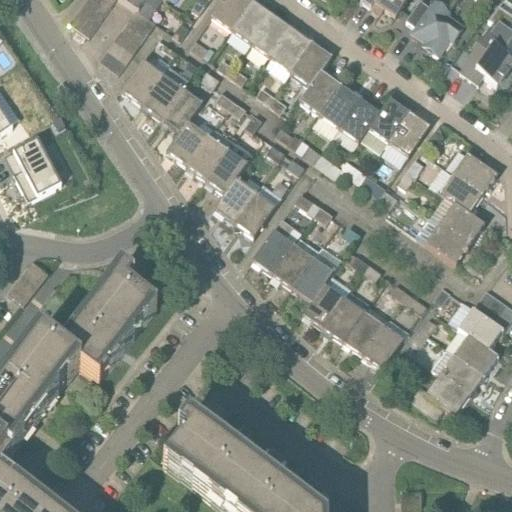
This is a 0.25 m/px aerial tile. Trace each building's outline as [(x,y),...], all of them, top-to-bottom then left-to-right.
[(110,13),(91,0),(84,10),(103,23),(110,13)] [(117,3),(112,0),(91,0),(110,13),(117,3)] [(112,0),(117,3),(135,16),(148,24),(162,5),(154,0),(112,0)] [(208,6),(200,0),(191,13),(199,19),(208,6)] [(227,0),(210,24),(230,38),(252,8),(251,7),(241,0),(227,0)] [(363,0),(359,6),(374,17),(378,11),(394,23),(407,5),(403,2),(404,0),(363,0)] [(252,8),(230,38),(250,52),(272,21),(271,21),(252,8),(253,7),(252,7),(251,7),(252,8)] [(420,8),(405,27),(415,34),(411,39),(434,55),(432,58),(438,62),(449,47),(451,48),(462,34),(446,22),(448,20),(433,9),(429,15),(420,8)] [(84,10),(77,20),(96,33),(103,23),(84,10)] [(146,40),(154,29),(148,24),(135,16),(128,27),(146,40)] [(96,33),(77,20),(70,30),(88,43),(96,33)] [(250,52),(269,66),(291,35),(291,34),(291,35),(272,22),(273,21),(272,21),(250,52)] [(146,40),(128,27),(121,36),(139,50),(146,40)] [(180,29),(171,41),(179,47),(188,35),(180,29)] [(511,41),(494,29),(459,77),(470,85),(476,77),(496,91),(511,68),(511,66),(506,63),(511,53),(511,41)] [(269,66),(289,80),(310,49),(292,36),(292,35),(291,35),(269,66)] [(139,50),(121,36),(114,46),(132,60),(139,50)] [(114,46),(107,56),(125,70),(132,60),(114,46)] [(189,54),(201,63),(202,62),(207,55),(194,46),(189,54)] [(289,80),(308,94),(308,93),(320,78),(331,63),(330,62),(329,63),(311,50),(312,49),(311,48),(310,49),(289,80)] [(208,53),(207,55),(202,62),(207,66),(213,57),(208,53)] [(125,70),(107,56),(99,67),(118,80),(125,70)] [(228,82),(234,74),(222,66),(216,74),(228,82)] [(445,77),(450,71),(443,66),(439,72),(445,77)] [(142,67),(120,98),(121,99),(121,98),(140,111),(139,112),(140,112),(162,81),(142,67)] [(191,70),(184,79),(192,84),(199,75),(191,70)] [(246,83),(234,74),(228,82),(241,91),(246,83)] [(218,87),(206,78),(200,86),(212,95),(218,87)] [(339,92),(339,91),(320,78),(308,93),(308,94),(298,108),(318,122),(339,92)] [(162,81),(140,112),(140,113),(141,112),(160,125),(182,95),(162,81)] [(318,122),(337,136),(359,105),(340,92),(341,91),(340,91),(339,91),(339,92),(318,122)] [(261,93),(255,101),(255,102),(267,110),(273,102),(261,93)] [(182,95),(160,125),(179,139),(180,138),(180,139),(188,128),(189,128),(202,109),(182,95)] [(221,99),(220,99),(215,107),(227,116),(233,108),(221,99)] [(286,111),(273,102),(267,110),(280,119),(286,111)] [(389,104),(379,119),(379,120),(367,136),(368,136),(387,150),(409,119),(408,119),(390,106),(390,105),(389,104)] [(359,105),(337,136),(357,151),(368,136),(367,136),(379,120),(379,119),(360,106),(360,105),(359,105)] [(233,108),(227,116),(239,125),(245,116),(233,108)] [(0,147),(15,138),(0,116),(0,147)] [(409,118),(408,119),(409,119),(387,150),(407,164),(429,133),(428,132),(428,133),(410,120),(410,119),(409,118)] [(253,122),(244,134),(252,140),(261,128),(253,122)] [(56,139),(65,134),(60,124),(50,128),(56,139)] [(184,173),(185,173),(208,142),(189,128),(188,128),(180,139),(180,138),(179,139),(165,159),(166,160),(167,159),(185,172),(184,173)] [(292,142),(280,133),(274,141),(294,156),(301,146),(293,140),(292,142)] [(433,137),(425,149),(434,155),(442,143),(433,137)] [(204,187),(205,187),(227,156),(208,142),(185,173),(186,174),(186,173),(204,186),(204,187)] [(232,149),(227,156),(205,187),(205,188),(205,187),(224,200),(225,201),(235,186),(236,186),(236,185),(247,170),(252,163),(232,149)] [(63,198),(38,150),(13,163),(13,164),(5,168),(14,186),(13,186),(28,215),(63,198)] [(271,151),(265,159),(278,168),(284,160),(271,151)] [(307,153),(302,161),(314,170),(320,162),(307,153)] [(451,180),(483,202),(483,201),(482,201),(495,182),(496,183),(497,182),(466,160),(451,180)] [(291,165),(291,166),(285,173),(298,182),(303,174),(291,165)] [(422,171),(414,165),(405,177),(413,183),(422,171)] [(328,167),(322,175),(334,184),(340,176),(328,167)] [(340,176),(352,185),(358,177),(346,168),(340,176)] [(405,177),(396,190),(404,195),(413,183),(405,177)] [(437,200),(452,210),(452,211),(453,210),(468,221),(482,202),(482,203),(483,202),(451,180),(437,200)] [(232,230),(233,230),(255,199),(236,185),(236,186),(235,186),(225,201),(224,200),(213,216),(214,217),(214,216),(233,229),(232,230)] [(366,195),(379,204),(385,196),(372,187),(366,195)] [(379,204),(391,213),(397,205),(385,196),(379,204)] [(275,214),(255,199),(233,230),(233,231),(234,230),(252,243),(252,244),(253,245),(275,214)] [(300,200),(294,209),(306,217),(312,209),(300,200)] [(452,210),(438,229),(470,252),(470,251),(469,251),(481,232),(482,232),(483,233),(484,232),(468,221),(453,210),(452,211),(452,210)] [(326,231),(331,222),(319,214),(313,222),(326,231)] [(271,282),(293,250),(284,244),(292,233),(282,225),(251,268),(252,268),(253,268),(271,281),(271,282)] [(424,250),(455,272),(456,271),(455,270),(468,252),(469,252),(470,252),(438,229),(424,250)] [(347,234),(341,242),(353,251),(359,242),(347,234)] [(272,282),(291,295),(313,265),(293,250),(271,282),(272,282)] [(350,270),(362,279),(368,271),(356,262),(350,270)] [(291,295),(290,296),(291,296),(292,296),(310,309),(311,309),(324,291),(325,291),(333,279),(313,265),(291,295)] [(29,271),(16,287),(32,300),(47,281),(31,269),(29,271)] [(368,271),(362,279),(374,288),(380,280),(368,271)] [(0,511),(39,511),(0,481),(0,466),(74,371),(98,389),(100,387),(95,384),(151,313),(155,317),(156,315),(118,285),(62,357),(58,354),(57,355),(42,343),(0,397),(0,511)] [(389,298),(402,308),(407,299),(395,290),(389,298)] [(303,321),(321,334),(322,335),(344,304),(325,291),(324,291),(311,309),(310,309),(302,321),(302,322),(303,321)] [(441,311),(449,299),(441,293),(432,305),(441,311)] [(485,295),(472,314),(482,322),(496,304),(485,295)] [(341,349),(364,318),(369,311),(349,297),(344,304),(322,335),(321,334),(321,335),(322,336),(323,335),(341,348),(341,349)] [(426,313),(407,299),(402,308),(420,321),(426,313)] [(496,304),(482,322),(492,329),(506,311),(496,304)] [(461,307),(446,327),(488,356),(502,336),(492,329),(482,322),(472,314),(461,307)] [(511,315),(506,311),(492,329),(503,336),(511,323),(511,315)] [(360,363),(361,364),(383,333),(364,318),(341,349),(342,350),(342,349),(361,362),(360,363)] [(418,336),(426,342),(435,330),(427,324),(418,336)] [(383,333),(361,364),(362,363),(380,376),(380,377),(381,378),(403,347),(383,333)] [(417,354),(426,342),(418,336),(409,348),(417,354)] [(453,361),(483,384),(484,383),(483,383),(497,364),(497,365),(498,364),(488,356),(487,357),(467,342),(466,342),(453,361)] [(438,381),(469,403),(470,403),(469,402),(482,384),(483,384),(453,361),(438,381)] [(398,363),(390,375),(396,379),(404,368),(398,363)] [(444,416),(455,423),(455,422),(468,403),(469,404),(469,403),(438,381),(426,398),(419,392),(407,407),(436,428),(437,427),(436,427),(444,416)] [(292,511),(192,433),(162,471),(164,473),(167,468),(223,511),(292,511)] [(399,511),(420,511),(419,499),(399,501),(400,506),(399,511)]
